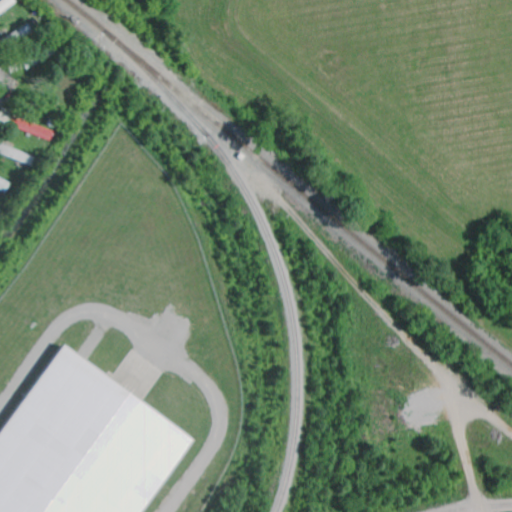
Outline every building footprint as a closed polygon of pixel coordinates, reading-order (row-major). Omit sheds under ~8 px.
[(34,33),(30,26),(8,36),(11,43),(34,33)] [(20,59),(25,70),(53,57),(48,45),(20,59)] [(9,127),(50,142),(53,133),(12,118),(9,127)] [(0,156),(33,165),(35,156),(0,147),(0,156)] [(138,511),(188,436),(53,347),(0,427),(0,511),(138,511)]
